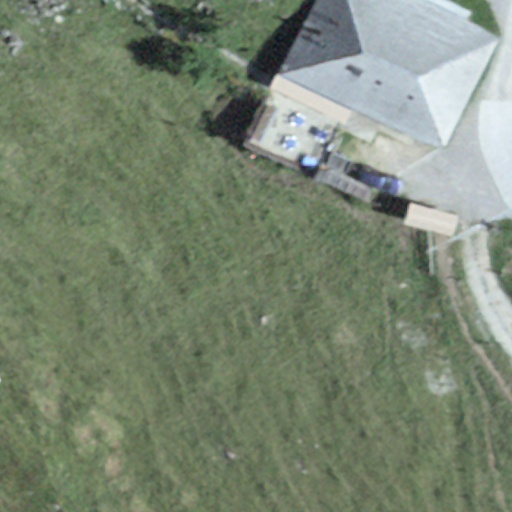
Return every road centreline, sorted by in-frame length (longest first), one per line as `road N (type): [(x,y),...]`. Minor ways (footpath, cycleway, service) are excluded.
road 1 (track): [(511,326),(479,275),(471,216),(511,175)]
road 2 (track): [(511,43),(504,117),(511,166)]
